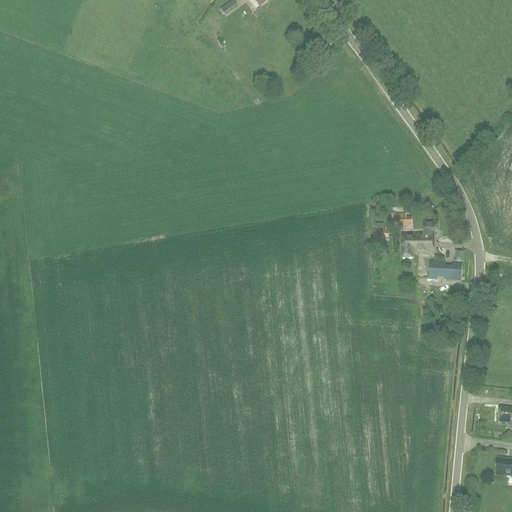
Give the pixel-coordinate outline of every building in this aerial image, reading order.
[(225,16),(237,8),(232,1),(220,9),(225,16)] [(412,227),(412,218),(404,218),(404,215),(392,215),(392,227),(399,227),(412,227)] [(416,246),(416,255),(434,255),(434,234),(431,234),(431,231),(438,231),(437,223),(423,223),(424,234),(418,234),(418,246),(416,246)] [(402,259),(412,259),(412,255),(416,255),(416,246),(418,246),(418,234),(402,235),(402,259)] [(445,262),(430,261),(429,279),(460,282),(462,265),(452,264),(452,267),(445,266),(445,262)] [(444,340),(444,332),(440,330),(430,330),(427,331),(427,340),(431,341),(441,342),(444,340)] [(511,424),(511,409),(500,408),(498,423),(511,424)] [(511,460),(511,461),(510,462),(498,460),(496,475),(511,476),(511,460)]
